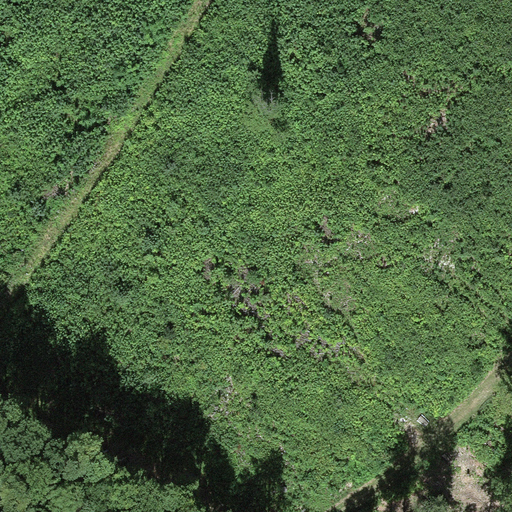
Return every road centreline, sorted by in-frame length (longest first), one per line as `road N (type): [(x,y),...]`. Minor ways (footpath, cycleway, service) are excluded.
road 1 (track): [(0,314),(194,0)]
road 2 (track): [(511,360),(342,511)]
